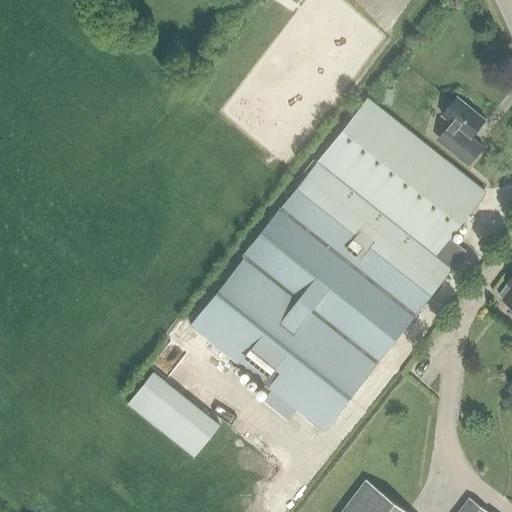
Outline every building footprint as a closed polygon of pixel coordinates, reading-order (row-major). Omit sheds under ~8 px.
[(458,97),(444,115),(454,123),(444,136),(453,143),(450,147),(471,163),(484,147),(471,137),(486,119),(458,97)] [(245,258),(192,323),(325,430),(469,251),(450,236),(485,190),(370,101),(369,100),(247,260),(245,258)] [(511,306),(511,278),(499,295),(503,298),(502,299),(511,306)] [(191,455),(216,423),(148,369),(123,401),(191,455)] [(289,421),(298,408),(274,388),(264,401),(289,421)] [(406,511),(365,481),(341,511),(406,511)] [(487,511),(469,497),(457,511),(487,511)]
